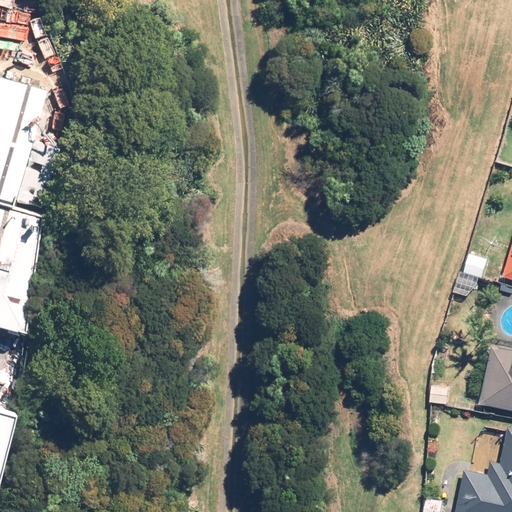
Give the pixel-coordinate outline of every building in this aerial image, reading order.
[(0,0),(0,33),(25,40),(33,8),(0,0)] [(0,71),(0,200),(16,205),(49,85),(0,71)] [(0,320),(29,329),(44,213),(16,205),(0,200),(0,320)] [(511,248),(503,277),(511,279),(511,248)] [(488,259),(470,254),(464,272),(483,277),(488,259)] [(511,350),(493,346),(481,403),(511,409),(511,350)] [(449,387),(432,386),(430,402),(447,404),(449,387)] [(0,504),(25,413),(0,405),(0,504)] [(463,469),(453,511),(511,511),(511,426),(507,425),(499,462),(489,459),(486,473),(463,469)] [(439,511),(442,500),(426,497),(423,511),(439,511)]
